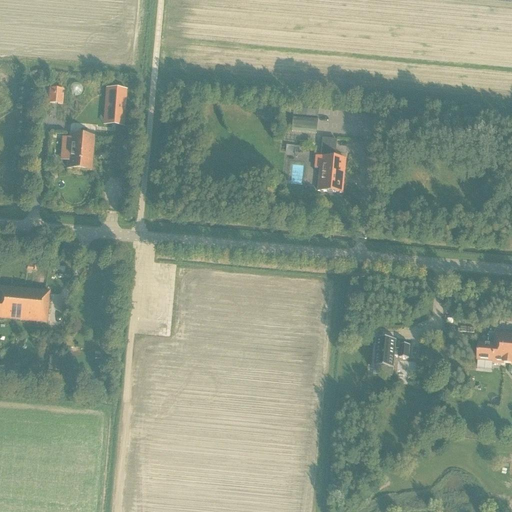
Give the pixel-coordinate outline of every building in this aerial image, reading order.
[(64,104),(65,90),(50,88),(49,103),(64,104)] [(108,89),(105,120),(125,122),(127,90),(108,89)] [(292,132),(316,133),(319,106),(294,104),(292,132)] [(120,126),(106,125),(106,138),(119,138),(120,126)] [(71,133),(67,169),(93,171),(97,136),(71,133)] [(316,156),(315,168),(320,169),(318,191),(342,193),(345,159),(335,158),(337,140),(322,139),(321,156),(321,157),(316,156)] [(0,322),(1,322),(1,319),(47,323),(50,291),(0,286),(0,322)] [(147,306),(147,324),(168,324),(168,306),(147,306)] [(479,343),(477,361),(493,363),(493,364),(511,365),(511,331),(496,330),(496,333),(489,332),(487,344),(479,343)] [(394,368),(395,357),(400,357),(399,358),(399,359),(409,360),(409,359),(410,347),(411,346),(400,345),(400,346),(401,346),(400,350),(395,350),(396,341),(397,341),(377,339),(375,366),(374,366),(374,367),(394,369),(394,368)] [(437,353),(447,354),(448,346),(438,345),(437,353)] [(422,347),(420,361),(432,362),(434,348),(422,347)] [(6,367),(4,386),(16,387),(18,368),(6,367)]
